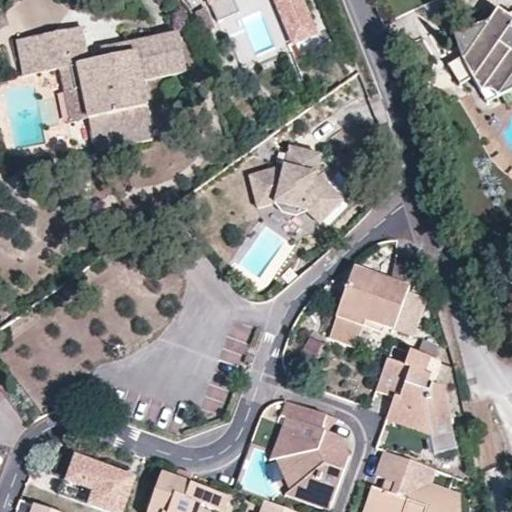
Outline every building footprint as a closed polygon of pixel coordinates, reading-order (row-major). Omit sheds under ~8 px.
[(238,10),(233,0),(209,0),(217,18),(238,10)] [(275,0),(292,41),(313,32),(300,0),(275,0)] [(454,37),(461,60),(472,81),(480,95),(497,87),(501,97),(511,91),(511,15),(507,18),(498,12),(490,24),(454,37)] [(64,33),(71,67),(89,63),(81,29),(64,33)] [(24,76),(60,69),(71,67),(64,33),(17,42),(24,76)] [(89,63),(71,67),(75,90),(83,89),(90,119),(115,115),(118,129),(150,123),(141,81),(185,72),(177,35),(124,45),(126,58),(104,61),(89,63)] [(102,49),(104,61),(126,58),(124,45),(102,49)] [(461,87),(472,81),(461,60),(449,66),(461,87)] [(71,67),(60,69),(71,123),(90,119),(83,89),(75,90),(71,67)] [(486,104),(501,97),(497,87),(480,95),(486,104)] [(511,91),(501,97),(506,109),(511,106),(511,91)] [(289,145),(284,166),(283,171),(274,174),(269,169),(249,173),(257,205),(278,201),(279,203),(298,208),(302,204),(319,219),(341,196),(327,182),(322,184),(314,177),(315,172),(320,153),(289,145)] [(327,182),(315,172),(314,177),(322,184),(327,182)] [(355,268),(339,311),(367,321),(394,331),(407,291),(409,286),(355,268)] [(425,297),(407,291),(394,331),(412,338),(425,297)] [(357,348),(367,321),(339,311),(329,337),(357,348)] [(441,364),(409,352),(404,366),(387,359),(376,391),(395,397),(388,415),(387,420),(406,426),(411,413),(429,419),(429,424),(449,418),(444,390),(432,386),(441,364)] [(324,416),(286,401),(280,415),(285,417),(288,419),(283,435),(288,437),(281,457),(288,459),(296,479),(295,484),(316,493),(314,499),(331,506),(349,456),(333,450),(330,441),(332,434),(328,431),(320,429),(324,416)] [(452,431),(449,418),(429,424),(429,419),(411,413),(406,426),(430,436),(452,431)] [(320,429),(328,431),(338,420),(324,416),(320,429)] [(288,419),(285,417),(270,460),(275,460),(289,492),(286,494),(329,510),(331,506),(314,499),(316,493),(295,484),(296,479),(288,459),(281,457),(288,437),(283,435),(288,419)] [(333,450),(349,456),(341,436),(332,434),(330,441),(333,450)] [(434,470),(384,452),(376,476),(385,479),(396,483),(391,496),(381,492),(371,489),(363,511),(458,511),(458,495),(429,484),(434,470)] [(120,511),(133,477),(76,456),(68,478),(64,476),(58,492),(113,511),(120,511)] [(195,511),(198,505),(218,511),(224,511),(228,499),(187,484),(190,475),(179,470),(176,478),(163,472),(148,511),(195,511)] [(396,483),(385,479),(381,492),(391,496),(396,483)] [(294,511),(264,501),(260,511),(294,511)] [(59,511),(36,503),(32,511),(59,511)]
